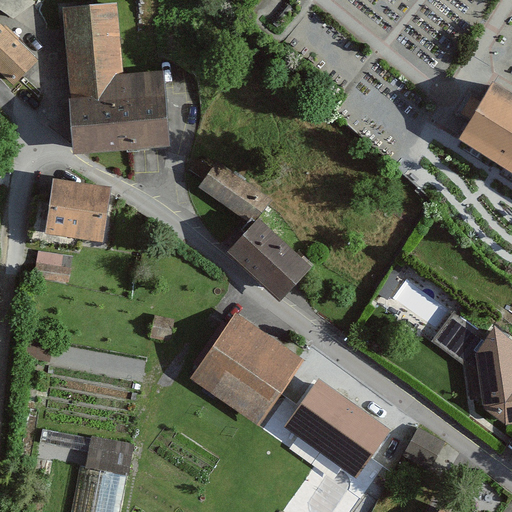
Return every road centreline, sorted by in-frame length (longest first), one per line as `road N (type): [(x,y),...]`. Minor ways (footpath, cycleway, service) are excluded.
road 1 (residential): [(38,132),(84,171),(172,222),(465,448)]
road 2 (residential): [(38,132),(17,208),(0,388)]
